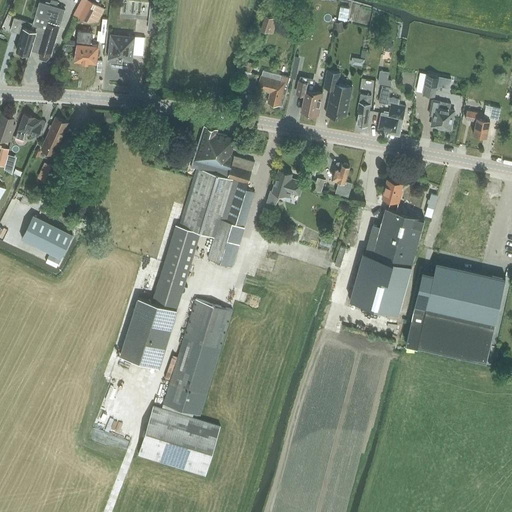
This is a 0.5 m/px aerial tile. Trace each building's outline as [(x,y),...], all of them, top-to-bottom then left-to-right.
[(40,1),(33,23),(38,25),(31,49),(42,52),(42,54),(49,56),(50,54),(52,55),(65,8),(57,6),(58,1),(54,0),(51,0),(50,4),(40,1)] [(105,9),(87,0),(80,0),(73,15),(88,23),(98,22),(98,21),(105,9)] [(348,14),(351,2),(342,1),(340,12),(348,14)] [(273,19),(265,16),(261,30),(269,32),(273,19)] [(38,25),(32,24),(14,17),(10,31),(21,34),(16,50),(30,53),(31,50),(38,25)] [(78,30),(77,41),(64,40),(64,44),(76,45),(74,60),(89,62),(97,62),(99,47),(110,48),(112,34),(78,30)] [(135,36),(112,34),(110,48),(109,58),(110,58),(132,60),(132,61),(133,61),(135,36)] [(361,62),(364,54),(355,50),(352,58),(361,62)] [(262,70),(261,75),(257,89),(270,92),(267,102),(282,105),(290,77),(282,75),(262,70)] [(332,89),(329,101),(326,114),(337,116),(338,113),(347,115),(353,87),(338,84),(341,73),(328,71),(325,87),(332,89)] [(388,72),(379,71),(377,84),(390,86),(391,80),(387,80),(388,72)] [(416,91),(424,93),(435,95),(440,76),(420,71),(416,91)] [(258,74),(248,72),(247,76),(250,77),(248,87),(255,88),(258,74)] [(300,76),(299,79),(296,93),(304,95),(301,111),(318,115),(323,92),(313,89),(315,79),(300,76)] [(400,135),(400,132),(406,106),(401,105),(402,102),(399,101),(399,99),(389,97),(391,88),(381,86),(378,102),(390,104),(388,113),(381,111),(377,129),(387,130),(386,133),(400,135)] [(370,103),(372,95),(360,94),(359,102),(358,102),(356,112),(358,112),(357,124),(368,125),(371,104),(370,103)] [(433,116),(431,126),(451,130),(455,109),(450,108),(451,103),(432,99),(429,115),(433,116)] [(492,106),(490,118),(498,120),(501,108),(492,106)] [(467,109),(465,119),(476,121),(473,134),(486,136),(490,119),(483,117),(484,113),(467,109)] [(15,124),(9,122),(11,115),(0,111),(0,136),(9,140),(15,124)] [(24,113),(16,137),(24,140),(27,132),(41,137),(46,122),(24,113)] [(56,116),(43,143),(41,149),(54,155),(69,122),(56,116)] [(157,367),(177,308),(200,231),(214,236),(208,258),(232,266),(254,191),(246,189),(254,162),(231,154),(235,137),(217,132),(218,128),(204,124),(191,166),(193,168),(197,169),(180,224),(176,223),(153,299),(139,295),(118,354),(157,367)] [(0,150),(0,159),(7,160),(10,142),(2,140),(0,150)] [(352,182),(346,180),(350,165),(342,163),(340,168),(336,167),(332,178),(340,180),(337,192),(349,195),(352,182)] [(54,167),(48,164),(41,178),(48,181),(54,167)] [(300,196),(304,181),(291,177),(292,173),(278,169),(271,191),(268,203),(275,205),(281,195),(290,197),(291,193),(300,196)] [(318,177),(314,190),(321,192),(325,179),(318,177)] [(411,265),(424,217),(396,209),(398,201),(400,195),(399,194),(402,183),(388,179),(383,197),(391,199),(389,207),(385,207),(372,254),(411,265)] [(432,187),(426,211),(433,212),(438,188),(432,187)] [(73,233),(34,213),(22,236),(62,256),(73,233)] [(259,228),(256,250),(267,252),(268,249),(327,258),(330,233),(323,232),(322,238),(259,228)] [(411,265),(372,254),(364,252),(350,300),(398,313),(411,265)] [(486,361),(506,277),(436,261),(434,272),(417,345),(486,361)] [(417,345),(434,272),(422,269),(406,342),(407,343),(408,338),(417,340),(416,345),(417,345)] [(232,310),(195,298),(164,403),(179,408),(177,414),(158,408),(144,456),(206,475),(220,427),(192,418),(193,412),(201,414),(232,310)]
